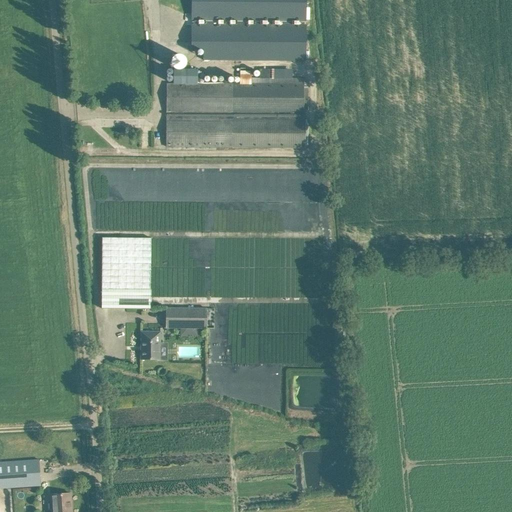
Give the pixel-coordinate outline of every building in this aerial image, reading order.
[(203,60),(304,61),(304,0),(161,0),(161,24),(193,24),(193,49),(203,49),(203,60)] [(166,84),(166,147),(304,148),(304,110),(308,110),(308,87),(305,87),(305,85),(295,85),(295,78),(234,78),(234,84),(196,84),(196,70),(174,70),(174,84),(166,84)] [(102,237),(101,309),(150,309),(151,238),(102,237)] [(166,308),(166,328),(206,329),(206,309),(166,308)] [(141,332),(141,360),(157,360),(157,343),(160,343),(160,332),(141,332)] [(0,488),(40,486),(39,460),(0,462),(0,488)] [(71,511),(70,493),(51,495),(52,511),(71,511)]
